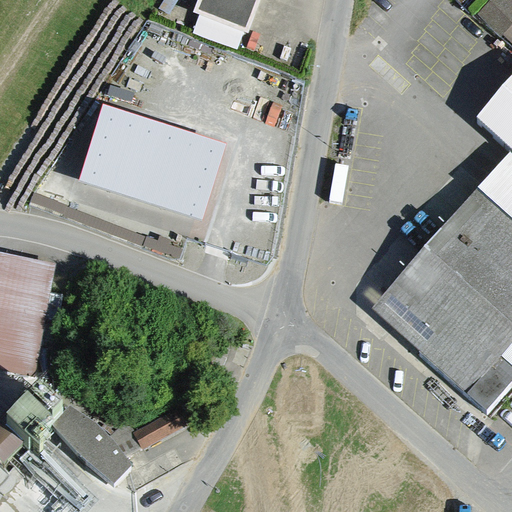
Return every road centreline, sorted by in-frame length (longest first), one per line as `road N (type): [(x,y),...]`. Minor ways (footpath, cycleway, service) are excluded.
road 1 (residential): [(277,317),(341,0)]
road 2 (unclassified): [(277,317),(503,511)]
road 3 (unclassified): [(0,222),(59,234),(277,317)]
road 4 (residential): [(187,511),(277,317)]
